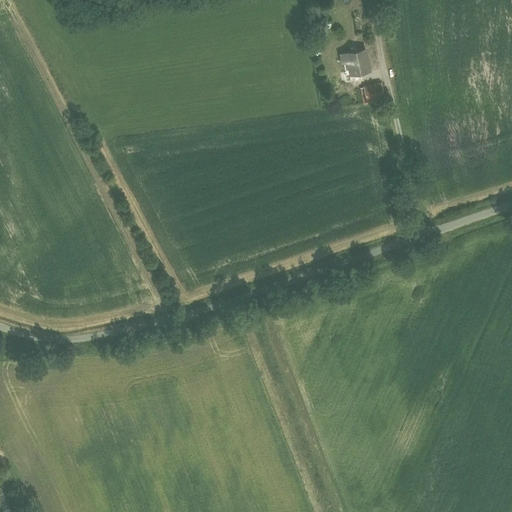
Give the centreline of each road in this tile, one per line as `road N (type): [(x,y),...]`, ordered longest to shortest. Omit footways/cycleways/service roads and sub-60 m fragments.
road 1 (unclassified): [(0,326),(58,339),(145,324),(511,205)]
road 2 (track): [(422,237),(376,0)]
